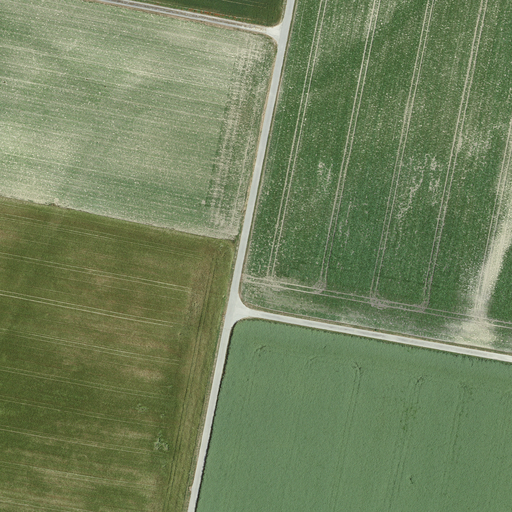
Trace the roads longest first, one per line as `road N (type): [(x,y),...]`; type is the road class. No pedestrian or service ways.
road 1 (track): [(190,511),(291,0)]
road 2 (track): [(511,359),(230,309)]
road 3 (track): [(285,33),(113,0)]
